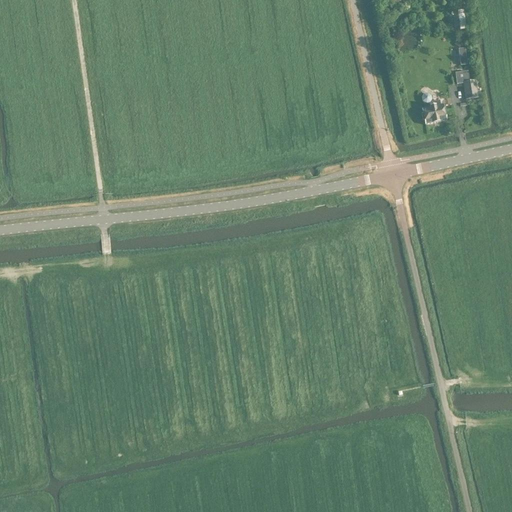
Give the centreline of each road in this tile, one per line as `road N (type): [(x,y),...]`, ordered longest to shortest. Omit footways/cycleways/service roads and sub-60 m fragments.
road 1 (tertiary): [(0,231),(226,205),(392,174)]
road 2 (unclassified): [(471,511),(392,174)]
road 3 (track): [(73,0),(110,269)]
road 4 (unclassified): [(392,174),(353,0)]
road 5 (tertiary): [(392,174),(511,147)]
